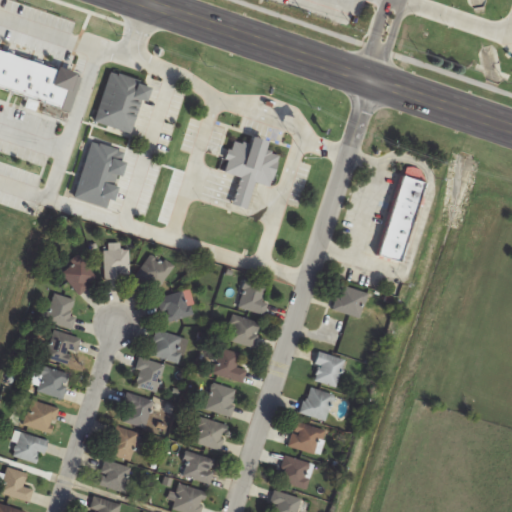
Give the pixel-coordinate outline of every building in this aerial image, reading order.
[(363,0),(317,0),(317,19),(353,19),(353,16),(363,16),(363,0)] [(0,102),(55,120),(64,91),(45,85),(48,75),(36,71),(32,82),(0,71),(0,102)] [(93,122),(130,134),(147,84),(110,72),(93,122)] [(279,154),(263,150),(265,141),(249,137),(247,145),(231,141),(223,172),(239,176),(231,205),(247,209),(254,182),(270,187),(279,154)] [(401,262),(422,181),(398,175),(377,255),(401,262)] [(130,250),(105,250),(105,277),(130,277),(130,250)] [(136,276),(157,291),(175,267),(153,252),(136,276)] [(79,294),(98,278),(80,256),(61,272),(79,294)] [(268,303),(261,300),(266,287),(246,280),(237,308),(264,316),(268,303)] [(331,310),(360,319),(368,294),(339,285),(331,310)] [(195,316),(190,291),(159,297),(164,322),(195,316)] [(78,319),(69,313),(75,304),(59,294),(44,317),(70,332),(78,319)] [(255,348),(261,322),(231,316),(226,342),(255,348)] [(79,338),(53,330),(45,358),(71,366),(79,338)] [(188,339),(156,331),(150,355),(181,364),(188,339)] [(212,373),(242,384),(247,371),(236,367),(241,355),(222,348),(212,373)] [(316,384),(341,384),(340,356),(315,357),(316,384)] [(156,394),(165,366),(141,358),(132,385),(156,394)] [(71,376),(44,366),(35,389),(61,400),(71,376)] [(231,417),(238,391),(213,383),(205,410),(231,417)] [(300,414),(325,422),(334,396),(309,387),(300,414)] [(145,429),(153,401),(127,393),(122,408),(127,409),(123,422),(145,429)] [(50,435),(59,409),(32,399),(23,425),(50,435)] [(228,426),(200,418),(192,443),(221,451),(228,426)] [(289,448),(318,456),(325,431),(296,422),(289,448)] [(130,461),(138,434),(116,427),(107,454),(130,461)] [(48,441),(16,431),(9,456),(36,464),(39,453),(44,455),(48,441)] [(180,477),(210,485),(217,461),(187,453),(180,477)] [(97,485),(124,494),(133,469),(105,460),(97,485)] [(310,485),(309,460),(281,461),(283,487),(310,485)] [(23,486),(28,475),(8,467),(0,486),(0,492),(28,504),(34,490),(23,486)] [(179,511),(200,511),(207,493),(180,484),(172,510),(179,511)] [(298,511),(302,499),(273,491),(267,511),(298,511)] [(89,511),(117,511),(119,502),(92,498),(89,511)] [(22,511),(0,503),(0,511),(22,511)]
